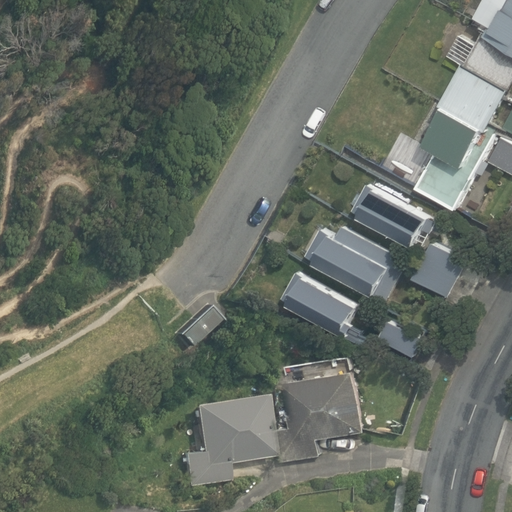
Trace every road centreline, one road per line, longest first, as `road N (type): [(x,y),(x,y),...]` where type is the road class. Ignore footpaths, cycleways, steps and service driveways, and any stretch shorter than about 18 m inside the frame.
road 1 (residential): [(185,280),(235,219),(355,0)]
road 2 (residential): [(449,511),(470,423),(511,335)]
